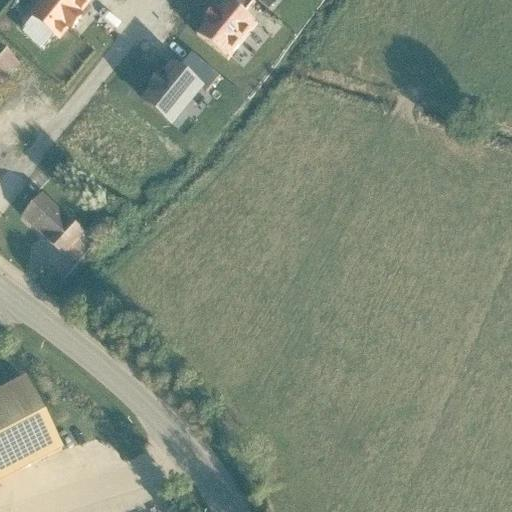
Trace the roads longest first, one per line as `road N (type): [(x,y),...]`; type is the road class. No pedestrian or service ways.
road 1 (secondary): [(0,287),(165,426),(224,511)]
road 2 (residential): [(161,0),(0,202)]
